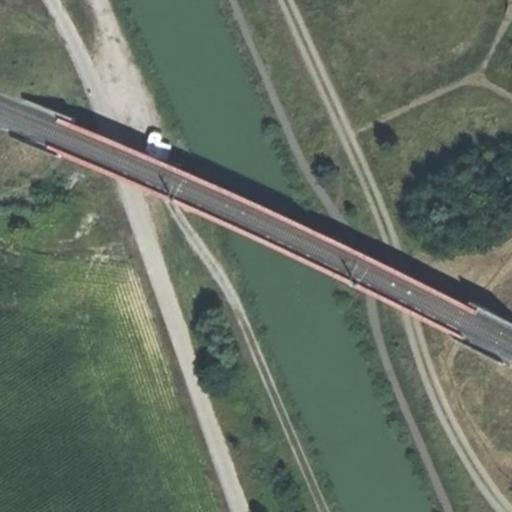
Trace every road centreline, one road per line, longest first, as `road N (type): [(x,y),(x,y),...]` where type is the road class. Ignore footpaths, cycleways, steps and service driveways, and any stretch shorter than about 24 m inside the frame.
road 1 (track): [(507,511),(475,473),(431,381),(382,213),(284,0)]
road 2 (track): [(320,511),(223,283),(139,141),(101,0)]
road 3 (unclassified): [(242,511),(77,52),(50,0)]
